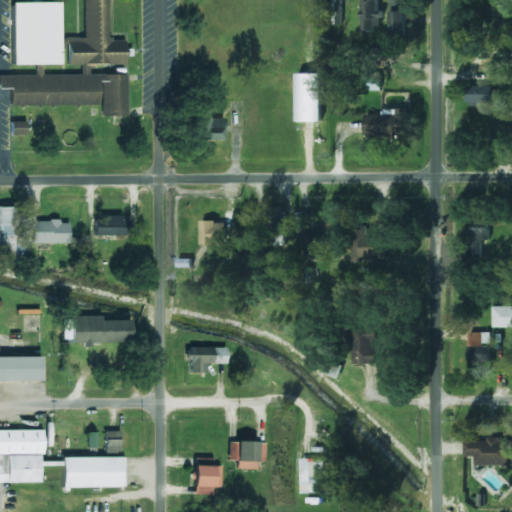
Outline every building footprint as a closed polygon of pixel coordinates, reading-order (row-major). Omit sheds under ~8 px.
[(1,0),(45,0),(44,63),(1,62),(1,0)] [(60,41),(78,41),(76,0),(97,0),(99,40),(116,40),(117,61),(60,62),(60,41)] [(332,0),(332,25),(342,25),(342,0),(332,0)] [(363,0),(363,32),(381,32),(381,0),(363,0)] [(407,0),(392,0),(392,38),(407,38),(407,0)] [(122,70),(123,113),(97,113),(96,79),(89,80),(90,100),(3,102),(3,73),(122,70)] [(323,123),(323,74),(298,74),(298,123),(323,123)] [(469,105),(510,105),(510,88),(469,88),(469,105)] [(365,137),(409,137),(409,113),(365,112),(365,137)] [(190,140),(222,140),(222,117),(190,117),(190,140)] [(26,123),(10,123),(10,134),(26,134),(26,123)] [(0,206),(0,268),(24,268),(24,237),(16,237),(16,207),(0,206)] [(285,246),(285,213),(270,213),(270,246),(285,246)] [(129,217),(95,217),(95,236),(129,236),(129,217)] [(490,241),(490,218),(471,218),(471,258),(485,258),(485,241),(490,241)] [(32,221),(32,244),(68,244),(68,221),(32,221)] [(201,245),(226,245),(226,222),(201,222),(201,245)] [(353,262),(386,262),(386,235),(367,235),(367,227),(353,227),(353,262)] [(305,237),(305,260),(323,260),(322,236),(305,237)] [(405,239),(393,239),(393,259),(405,259),(405,239)] [(511,328),(511,308),(493,308),(493,328),(511,328)] [(101,317),(70,317),(70,344),(131,344),(131,321),(101,321),(101,317)] [(378,328),(353,328),(353,365),(378,365),(378,328)] [(468,366),(491,366),(491,347),(483,347),(483,334),(468,334),(468,366)] [(188,348),(188,374),(205,374),(205,365),(225,365),(225,348),(188,348)] [(0,354),(31,354),(31,377),(0,377),(0,354)] [(0,428),(33,428),(33,449),(0,449),(0,428)] [(104,435),(104,452),(117,452),(117,435),(104,435)] [(511,441),(465,441),(465,466),(511,466),(511,441)] [(227,465),(257,465),(257,443),(227,443),(227,465)] [(0,479),(0,454),(31,454),(32,479),(0,479)] [(54,454),(114,454),(114,485),(54,485),(54,454)] [(214,458),(194,458),(194,495),(214,495),(214,458)] [(304,495),(326,494),(325,459),(303,459),(304,495)]
